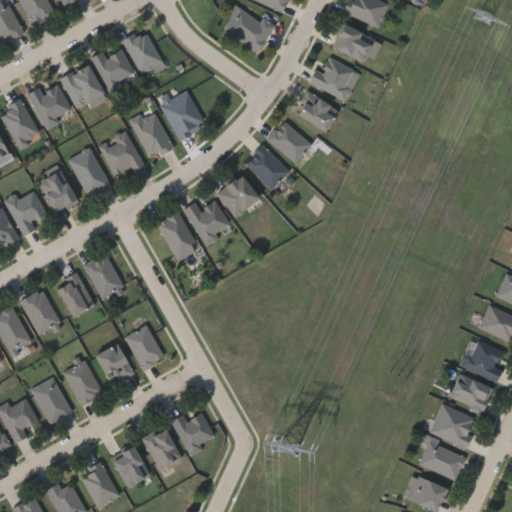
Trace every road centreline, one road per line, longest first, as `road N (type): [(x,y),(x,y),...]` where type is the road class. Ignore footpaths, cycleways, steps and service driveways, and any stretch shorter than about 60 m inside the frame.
road 1 (residential): [(320,0),(268,96),(229,141),(179,182),(0,283)]
road 2 (residential): [(118,216),(248,440)]
road 3 (residential): [(0,486),(206,369)]
road 4 (residential): [(0,81),(142,0)]
road 5 (residential): [(165,0),(199,45),(268,96)]
